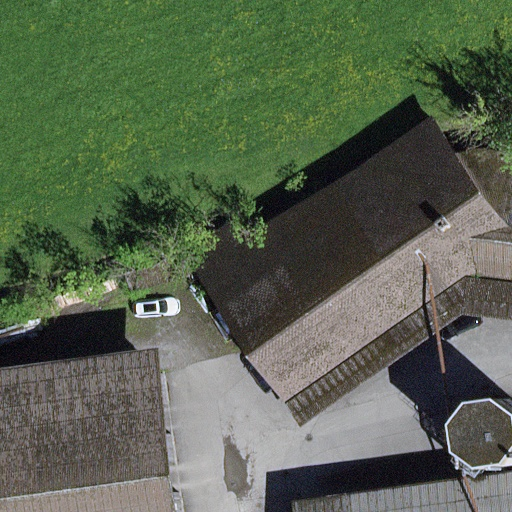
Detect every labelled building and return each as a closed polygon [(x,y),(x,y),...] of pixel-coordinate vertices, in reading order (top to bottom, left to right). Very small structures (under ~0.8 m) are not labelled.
[(467,288),(484,276),(511,279),(511,159),(462,155),(433,125),(344,190),(243,246),(231,230),(196,254),(286,382),(452,266),(467,288)] [(286,382),(317,425),(469,320),(511,324),(511,279),(484,276),(467,288),(452,266),(286,382)] [(155,320),(99,324),(101,354),(157,350),(155,320)] [(0,511),(184,511),(163,379),(0,404),(0,511)] [(492,470),(511,467),(511,401),(510,401),(483,405),(466,427),(470,454),(492,470)] [(511,511),(511,477),(477,482),(480,507),(437,511),(511,511)]
